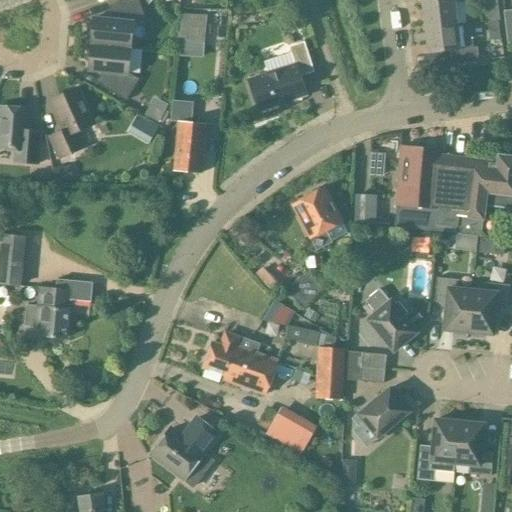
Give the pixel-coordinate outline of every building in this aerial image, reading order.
[(91,44),(131,48),(133,24),(145,20),(138,0),(125,0),(110,5),(108,20),(93,18),(92,26),(87,28),(91,40),(91,44)] [(497,0),(486,0),(489,22),(500,21),(497,0)] [(425,30),(457,26),(454,2),(422,6),(425,30)] [(179,14),(177,41),(202,43),(203,34),(208,34),(209,24),(204,24),(204,16),(179,14)] [(457,26),(425,30),(428,54),(443,52),(444,65),(478,61),(477,46),(472,46),(470,25),(457,27),(457,26)] [(259,111),(306,96),(300,77),(314,73),(304,42),(289,47),(295,65),(248,80),(259,111)] [(128,73),(131,48),(91,44),(90,48),(90,49),(84,59),(89,62),(88,62),(89,62),(88,70),(103,72),(102,86),(126,101),(139,79),(128,73)] [(60,159),(83,149),(76,133),(93,125),(77,88),(49,101),(62,130),(49,136),(60,159)] [(160,123),(169,105),(155,98),(146,116),(160,123)] [(196,120),(197,100),(175,100),(174,119),(196,120)] [(38,164),(41,132),(28,131),(29,109),(0,106),(0,149),(15,150),(14,162),(38,164)] [(153,142),(162,126),(141,114),(132,131),(153,142)] [(207,125),(178,122),(178,123),(173,171),(202,173),(207,125)] [(437,231),(445,156),(442,155),(443,150),(402,147),(395,206),(396,206),(394,226),(437,231)] [(437,231),(437,233),(480,238),(485,205),(511,207),(511,157),(497,156),(497,162),(445,156),(437,231)] [(57,185),(74,181),(70,165),(54,169),(57,185)] [(31,174),(30,181),(48,182),(49,175),(31,174)] [(317,251),(333,242),(327,230),(342,222),(323,187),(292,204),(311,239),(317,251)] [(379,220),(378,193),(355,194),(356,221),(379,220)] [(0,283),(20,286),(25,236),(0,234),(0,283)] [(303,309),(323,287),(305,271),(285,292),(303,309)] [(42,335),(65,338),(69,299),(90,300),(92,282),(57,279),(56,289),(39,287),(37,304),(26,303),(24,325),(43,326),(42,335)] [(467,337),(471,292),(457,290),(458,281),(436,279),(434,302),(445,304),(443,330),(453,331),(452,336),(467,337)] [(467,337),(468,337),(482,338),(483,334),(492,335),(495,308),(507,309),(509,285),(488,283),(487,293),(471,292),(467,337)] [(393,353),(416,333),(390,302),(380,289),(366,301),(376,314),(367,321),(393,353)] [(276,300),(269,317),(287,325),(294,308),(276,300)] [(286,337),(316,344),(320,328),(289,322),(286,337)] [(236,346),(239,338),(226,334),(221,346),(212,342),(203,368),(207,369),(206,372),(207,376),(216,379),(220,377),(221,374),(221,376),(224,377),(223,379),(239,385),(264,394),(276,361),(236,346)] [(316,396),(341,398),(344,348),(318,347),(316,396)] [(347,367),(385,370),(386,356),(348,353),(347,367)] [(384,385),(385,370),(347,367),(345,381),(384,385)] [(378,439),(409,412),(390,389),(358,416),(378,439)] [(316,430),(279,408),(263,434),(299,457),(316,430)] [(153,457),(182,479),(201,453),(200,452),(215,433),(195,417),(188,426),(186,429),(194,435),(188,443),(169,428),(149,454),(153,457)] [(455,464),(456,464),(460,418),(459,418),(445,417),(444,421),(435,420),(432,447),(420,446),(418,470),(417,480),(432,481),(433,471),(441,472),(454,473),(455,468),(455,464)] [(475,419),(460,418),(456,464),(470,465),(469,474),(491,476),(493,453),(482,451),(484,425),(474,424),(475,419)] [(486,484),(487,511),(495,511),(494,483),(486,484)] [(77,497),(79,511),(104,511),(102,493),(77,497)]
